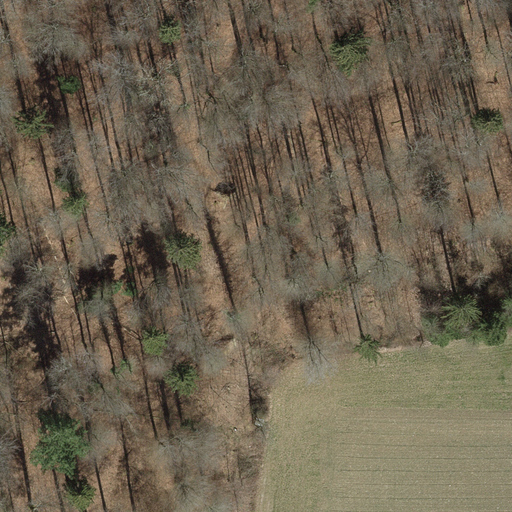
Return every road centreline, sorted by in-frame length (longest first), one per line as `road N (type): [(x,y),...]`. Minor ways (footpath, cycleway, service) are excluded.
road 1 (track): [(0,307),(64,248),(128,224),(177,191),(215,140),(232,92),(240,0)]
road 2 (track): [(0,355),(61,317),(144,290),(231,286),(309,265),(369,228)]
